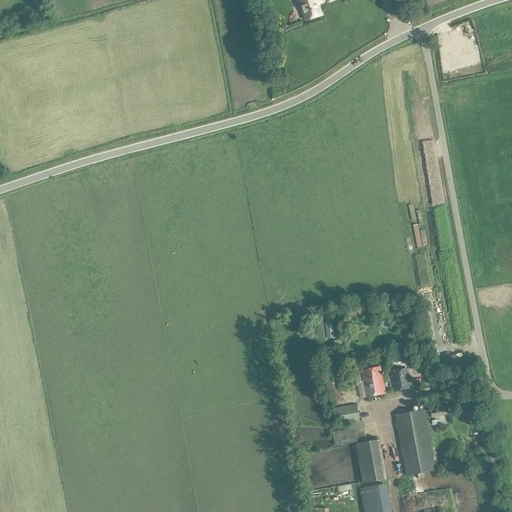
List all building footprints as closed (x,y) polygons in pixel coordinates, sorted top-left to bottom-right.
[(298,0),(305,21),(321,15),(317,2),(323,0),(325,0),(326,2),(333,0),(298,0)] [(330,10),(339,7),(337,1),(328,4),(330,10)] [(439,292),(439,283),(424,284),(424,292),(439,292)] [(416,308),(406,309),(408,319),(417,318),(416,308)] [(375,326),(388,330),(392,315),(379,311),(375,326)] [(335,338),(332,314),(324,315),(327,339),(335,338)] [(421,360),(427,359),(426,351),(415,352),(416,359),(421,360)] [(338,354),(339,363),(346,362),(345,353),(338,354)] [(359,367),(349,369),(352,385),(362,383),(359,367)] [(362,371),(367,397),(385,394),(380,368),(362,371)] [(411,389),(407,369),(390,373),(394,392),(411,389)] [(336,370),(325,372),(323,373),(330,404),(342,402),(336,370)] [(481,397),(480,391),(451,396),(452,402),(481,397)] [(446,404),(445,399),(429,402),(432,418),(451,414),(449,404),(446,404)] [(360,421),(357,405),(333,409),(336,426),(353,422),(360,421)] [(425,410),(395,415),(406,476),(436,471),(425,410)] [(486,418),(479,420),(481,431),(488,430),(486,418)] [(360,421),(353,422),(354,428),(332,432),(335,447),(367,441),(363,420),(360,421)] [(391,511),(386,485),(361,489),(364,511),(391,511)]
